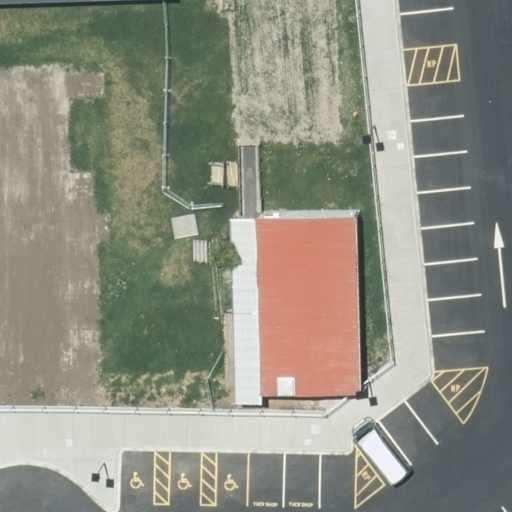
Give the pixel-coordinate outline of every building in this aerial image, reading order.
[(256,0),(259,129),(340,128),(337,0),(256,0)] [(0,71),(0,211),(73,212),(74,72),(0,71)] [(362,388),(363,206),(271,206),(269,452),(338,453),(339,388),(362,388)] [(0,233),(0,373),(70,374),(71,234),(0,233)] [(264,511),(263,445),(5,450),(5,511),(264,511)]
